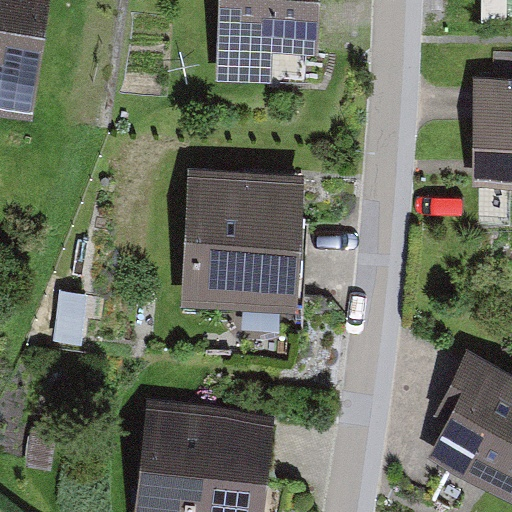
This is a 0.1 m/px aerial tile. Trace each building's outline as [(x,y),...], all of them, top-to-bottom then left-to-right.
[(73,0),(0,0),(0,110),(60,117),(73,0)] [(316,0),(217,0),(214,78),(269,81),(270,42),(314,44),(316,0)] [(511,75),(473,75),(473,104),(472,183),(511,183),(511,75)] [(303,173),(188,166),(179,300),(295,307),(298,257),(303,173)] [(511,370),(467,348),(453,377),(464,382),(428,453),(511,495),(511,370)] [(272,418),(147,404),(135,511),(262,511),(269,449),(272,418)]
